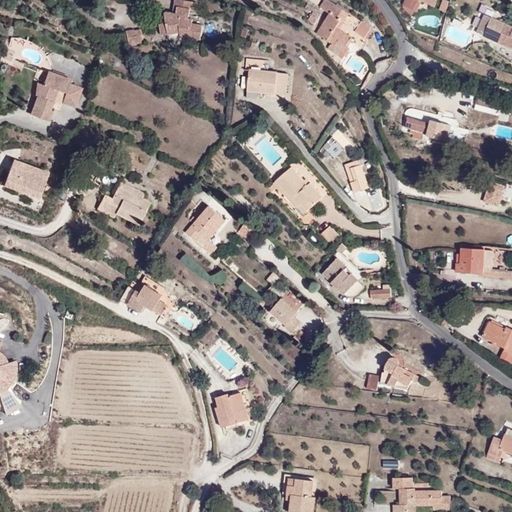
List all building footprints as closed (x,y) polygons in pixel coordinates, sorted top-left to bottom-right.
[(184,29),(184,33),(204,36),(206,21),(196,20),(197,15),(192,14),(194,0),(178,0),(177,9),(169,8),(170,20),(172,31),(184,29)] [(372,22),(331,0),(321,0),(318,6),(327,11),(316,35),(317,37),(321,38),(335,11),(359,25),(352,39),(364,46),(371,33),(367,31),(372,22)] [(404,0),(400,10),(412,15),(413,11),(416,12),(420,2),(433,8),(436,0),(404,0)] [(446,2),(442,0),(441,0),(437,10),(442,12),(446,2)] [(314,26),(320,13),(303,4),(297,18),(314,26)] [(343,57),(359,25),(335,11),(321,38),(321,39),(329,44),(327,49),(343,57)] [(477,32),(511,47),(511,26),(484,15),(477,32)] [(135,36),(147,33),(145,26),(139,27),(138,25),(133,27),(135,36)] [(346,64),(360,71),(364,63),(351,56),(346,64)] [(293,70),(253,66),(251,87),(291,91),(293,70)] [(74,111),(81,91),(72,87),(73,84),(49,75),(44,86),(38,84),(34,99),(36,100),(32,112),(33,117),(36,120),(48,125),(52,115),(50,112),(54,103),(58,100),(60,106),(74,111)] [(483,97),(484,93),(460,88),(458,101),(481,106),(504,111),(505,102),(483,97)] [(443,139),(448,126),(433,122),(433,124),(411,119),(408,129),(430,135),(430,139),(435,138),(443,139)] [(288,153),(258,127),(243,144),(272,170),(288,153)] [(367,187),(359,158),(350,160),(355,180),(349,181),(351,191),(367,187)] [(355,180),(350,160),(343,162),(349,181),(355,180)] [(40,198),(49,174),(14,161),(5,185),(40,198)] [(309,183),(292,165),(275,180),(281,188),(286,193),(291,189),(308,207),(322,194),(310,181),(309,183)] [(149,198),(140,194),(142,189),(117,179),(109,197),(102,193),(96,210),(113,216),(115,211),(139,222),(149,198)] [(484,202),(490,203),(491,199),(495,200),(496,199),(499,200),(503,187),(490,183),(484,202)] [(308,207),(291,189),(286,193),(283,197),(290,205),(292,204),(301,214),(308,207)] [(211,241),(230,220),(212,205),(208,210),(204,206),(196,214),(200,218),(189,232),(201,242),(205,236),(211,241)] [(260,232),(249,222),(243,229),(253,239),(260,232)] [(329,242),(339,234),(329,224),(320,232),(329,242)] [(214,255),(220,248),(211,241),(206,247),(214,255)] [(481,276),(482,249),(462,248),(461,265),(456,264),(456,275),(481,276)] [(348,267),(340,257),(324,273),(344,294),(353,298),(357,297),(366,287),(352,274),(351,276),(344,271),(348,267)] [(284,277),(278,272),(271,280),(277,285),(284,277)] [(168,290),(171,285),(152,273),(147,281),(143,279),(134,294),(149,303),(153,297),(168,306),(176,295),(168,290)] [(134,294),(143,279),(136,274),(127,289),(134,294)] [(389,289),(371,290),(371,300),(389,298),(389,289)] [(288,319),(296,309),(305,316),(308,312),(291,298),(279,312),(288,319)] [(312,322),(305,316),(296,309),(288,319),(294,325),(292,328),(299,333),(305,326),(307,327),(312,322)] [(511,362),(511,332),(490,321),(482,336),(506,349),(501,357),(511,362)] [(309,344),(316,335),(307,327),(305,326),(299,333),(298,335),(309,344)] [(309,344),(298,335),(296,338),(307,347),(309,344)] [(0,392),(3,392),(11,385),(14,379),(16,374),(16,367),(15,362),(7,364),(0,366),(0,346),(1,344),(0,343),(0,392)] [(420,375),(399,365),(396,358),(392,357),(387,359),(385,363),(384,372),(381,373),(383,385),(409,390),(412,384),(414,383),(418,384),(421,377),(420,375)] [(378,391),(380,377),(370,375),(367,389),(378,391)] [(250,421),(242,392),(229,395),(228,393),(215,396),(218,407),(216,408),(221,429),(226,428),(226,431),(240,427),(239,423),(250,421)] [(511,435),(504,433),(501,439),(511,442),(511,435)] [(511,442),(501,439),(494,436),(488,453),(501,457),(504,451),(511,453),(511,442)] [(511,453),(504,451),(501,457),(511,461),(511,453)] [(317,494),(318,477),(290,475),(288,498),(292,499),(291,511),(300,511),(317,511),(319,495),(317,494)] [(395,489),(402,489),(405,489),(405,498),(402,498),(402,505),(400,505),(400,511),(407,511),(406,511),(407,511),(408,505),(416,505),(434,505),(434,510),(451,509),(451,497),(443,497),(443,492),(415,492),(415,489),(413,489),(413,478),(395,478),(395,489)]
